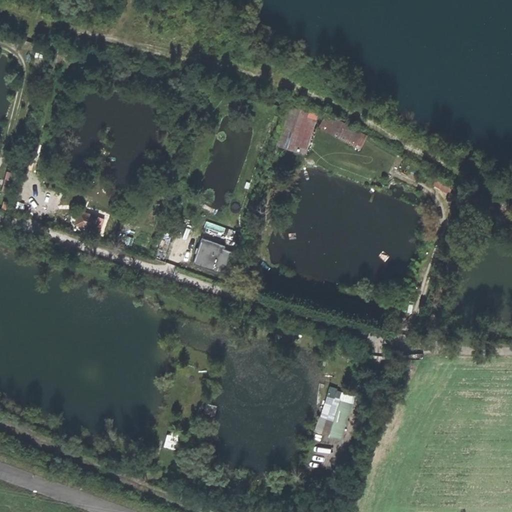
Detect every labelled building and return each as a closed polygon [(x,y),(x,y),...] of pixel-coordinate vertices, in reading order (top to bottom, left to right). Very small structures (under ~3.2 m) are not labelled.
[(291,105),(280,145),(309,153),(320,112),(291,105)] [(363,148),(370,134),(329,113),(322,126),(363,148)] [(93,233),(98,217),(80,211),(75,227),(93,233)] [(226,246),(203,238),(194,263),(229,276),(237,254),(225,249),(226,246)] [(318,433),(346,439),(356,394),(328,388),(318,433)] [(164,445),(175,448),(178,436),(168,433),(164,445)]
